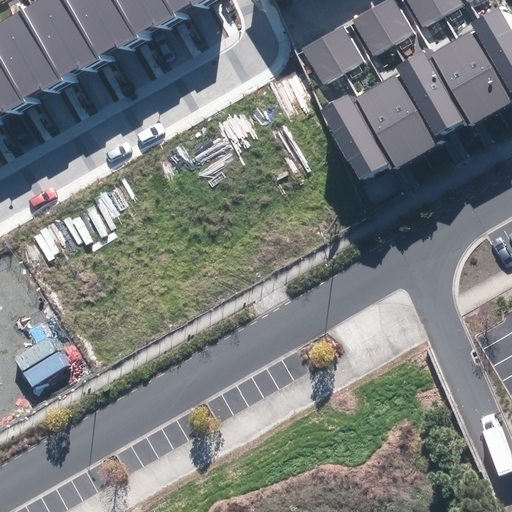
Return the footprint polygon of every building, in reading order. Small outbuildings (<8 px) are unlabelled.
[(45,0),(34,6),(72,72),(88,62),(91,67),(112,56),(110,53),(80,0),(45,0)] [(130,0),(80,0),(110,53),(128,43),(130,47),(150,35),(147,30),(130,0)] [(130,0),(147,30),(164,21),(166,25),(187,14),(185,10),(178,0),(130,0)] [(178,0),(185,10),(202,1),(203,4),(210,0),(178,0)] [(386,0),(352,19),(373,56),(414,34),(395,0),(386,0)] [(407,0),(422,28),(463,6),(460,0),(407,0)] [(72,72),(34,6),(0,25),(0,33),(34,93),(50,84),(53,89),(75,77),(72,72)] [(511,26),(501,7),(469,25),(473,31),(430,55),(427,49),(395,67),(398,74),(357,98),(354,92),(321,111),(331,129),(329,130),(347,161),(349,160),(360,180),(387,164),(390,170),(443,140),(439,134),(462,122),(465,127),(511,100),(511,26)] [(302,48),(322,85),(364,62),(343,26),(302,48)] [(0,113),(13,106),(16,110),(37,98),(34,93),(0,33),(0,113)] [(196,236),(129,277),(147,306),(214,265),(196,236)]
